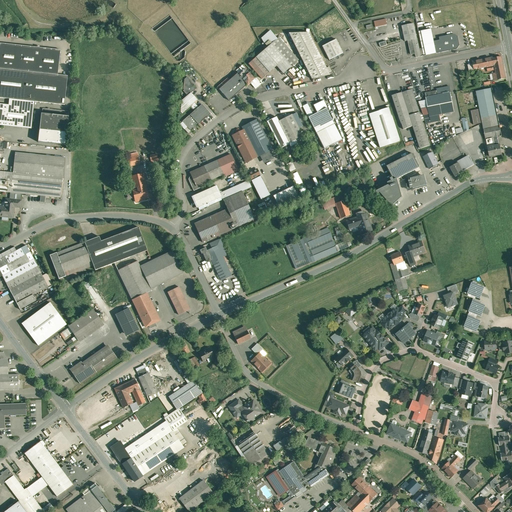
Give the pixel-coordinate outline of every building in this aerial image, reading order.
[(414,24),(402,26),(405,41),(408,41),(410,48),(413,48),(414,48),(413,40),(417,39),(414,24)] [(432,29),(421,31),(422,31),(427,55),(426,55),(436,54),(436,53),(434,41),(432,29)] [(330,75),(309,33),(288,33),(312,79),(330,75)] [(454,34),(439,37),(440,40),(434,41),(436,53),(457,49),(459,45),(457,36),(454,34)] [(279,37),(256,57),(269,72),(277,66),(283,73),(291,66),(298,60),(279,37)] [(336,39),(322,46),(329,60),(343,53),(336,39)] [(417,39),(413,40),(414,48),(413,48),(410,48),(411,55),(415,54),(416,58),(421,57),(417,39)] [(60,50),(0,43),(0,68),(58,75),(60,50)] [(493,57),(476,61),(476,63),(470,64),(471,71),(487,67),(495,66),(503,64),(501,56),(494,58),(493,57)] [(269,72),(256,57),(248,64),(262,79),(269,72)] [(503,64),(495,66),(496,70),(496,73),(504,71),(503,64)] [(0,68),(0,97),(9,99),(35,101),(65,105),(68,76),(0,68)] [(238,73),(219,89),(229,100),(254,79),(245,69),(239,74),(238,73)] [(504,71),(496,73),(497,76),(498,80),(506,79),(504,71)] [(194,85),(187,77),(184,79),(183,89),(184,90),(183,91),(187,96),(188,96),(191,93),(196,89),(193,86),(194,85)] [(492,88),(476,91),(480,109),(482,123),(484,129),(499,126),(492,88)] [(412,89),(392,96),(403,129),(413,126),(420,149),(430,146),(422,121),(420,114),(414,96),(412,89)] [(191,93),(188,96),(187,96),(182,101),(181,112),(182,114),(191,106),(194,103),(198,100),(191,93)] [(426,97),(430,117),(440,115),(454,112),(451,93),(438,95),(426,97)] [(8,105),(0,103),(0,125),(31,129),(35,101),(9,99),(8,105)] [(314,105),(307,104),(303,106),(308,117),(326,108),(327,108),(323,100),(314,105)] [(195,111),(190,115),(198,124),(199,124),(210,114),(201,105),(198,108),(195,111)] [(326,108),(308,117),(324,149),(342,139),(327,108),(326,108)] [(389,108),(369,114),(380,148),(400,141),(389,108)] [(480,109),(471,111),(474,125),(482,123),(480,109)] [(42,113),(41,113),(38,142),(66,145),(67,133),(69,116),(68,116),(42,113)] [(190,115),(186,118),(183,122),(187,127),(190,130),(193,128),(194,129),(196,127),(195,126),(198,124),(190,115)] [(305,142),(292,115),(278,121),(278,122),(289,144),(292,149),(305,142)] [(278,121),(276,117),(267,122),(281,149),(289,144),(278,122),(278,121)] [(244,129),(258,157),(272,150),(258,120),(243,127),(244,129)] [(499,126),(484,129),(486,139),(501,136),(499,126)] [(258,157),(244,129),(240,131),(240,130),(238,129),(236,130),(235,132),(236,133),(232,135),(246,163),(258,157)] [(501,136),(494,137),(495,146),(500,145),(503,144),(501,136)] [(494,137),(486,139),(488,147),(495,146),(494,137)] [(500,145),(495,146),(488,147),(489,157),(501,154),(500,145)] [(65,158),(15,152),(13,173),(0,171),(0,191),(10,193),(10,192),(11,192),(11,193),(21,194),(27,194),(26,196),(30,196),(30,195),(41,196),(40,202),(44,202),(45,196),(61,198),(65,158)] [(137,152),(127,154),(130,166),(140,164),(137,152)] [(433,152),(422,158),(424,162),(426,161),(426,163),(436,158),(433,152)] [(231,154),(218,160),(224,174),(225,176),(242,169),(242,168),(238,170),(231,154)] [(387,166),(394,180),(419,168),(412,154),(387,166)] [(436,158),(426,163),(427,164),(425,165),(427,170),(430,168),(439,164),(436,158)] [(471,158),(459,164),(463,171),(474,165),(471,158)] [(218,160),(204,166),(210,180),(224,174),(218,160)] [(293,162),(287,164),(291,172),(296,170),(293,162)] [(458,163),(450,167),(455,177),(464,172),(463,171),(459,164),(458,163)] [(204,166),(190,172),(192,176),(196,186),(201,184),(210,180),(204,166)] [(257,169),(248,173),(251,179),(260,175),(257,169)] [(297,186),(303,183),(299,172),(292,174),(297,186)] [(143,173),(132,176),(134,188),(138,187),(139,189),(146,187),(143,173)] [(192,176),(189,177),(188,178),(192,188),(196,186),(192,176)] [(424,176),(411,179),(412,180),(409,181),(409,183),(406,184),(408,191),(427,186),(424,176)] [(248,181),(220,193),(221,197),(198,207),(199,210),(223,199),(242,191),(251,187),(248,181)] [(216,185),(193,196),(192,196),(196,208),(198,207),(221,197),(220,193),(216,185)] [(139,189),(133,190),(135,201),(135,202),(140,201),(139,200),(149,197),(146,187),(139,189)] [(295,187),(274,195),(280,208),(300,199),(295,187)] [(254,219),(242,191),(223,199),(227,209),(228,209),(236,228),(254,219)] [(21,194),(11,193),(11,192),(10,192),(10,193),(10,200),(6,199),(6,202),(5,202),(5,203),(8,203),(7,207),(0,206),(0,216),(13,218),(14,207),(20,207),(21,201),(20,201),(21,194)] [(345,200),(336,203),(341,218),(350,215),(345,200)] [(380,202),(366,200),(365,206),(379,208),(380,202)] [(227,209),(194,224),(202,242),(236,228),(228,209),(227,209)] [(366,214),(356,217),(356,218),(359,226),(361,233),(372,230),(366,214)] [(356,218),(347,221),(349,229),(359,226),(356,218)] [(138,227),(101,241),(99,237),(86,242),(95,266),(94,266),(96,270),(147,250),(138,227)] [(329,229),(287,246),(297,269),(338,252),(329,229)] [(220,239),(209,244),(211,248),(207,250),(211,260),(215,269),(226,264),(223,257),(227,254),(220,239)] [(417,244),(410,247),(409,246),(413,256),(416,254),(416,255),(426,252),(422,241),(416,243),(417,244)] [(86,242),(57,253),(66,276),(71,274),(72,278),(80,275),(78,272),(94,266),(95,266),(86,242)] [(26,245),(16,251),(14,247),(0,254),(0,276),(2,276),(20,309),(36,300),(33,295),(48,287),(26,245)] [(205,247),(200,250),(202,254),(203,253),(207,262),(211,260),(207,250),(205,247)] [(173,251),(140,266),(151,289),(184,273),(173,251)] [(400,252),(391,256),(394,263),(395,265),(397,264),(404,261),(400,252)] [(66,276),(57,253),(50,255),(59,279),(66,276)] [(138,261),(118,270),(132,300),(146,293),(152,291),(151,289),(140,266),(138,261)] [(397,264),(395,265),(394,263),(391,264),(395,280),(404,277),(409,275),(407,268),(399,271),(397,264)] [(226,264),(215,269),(221,280),(232,275),(226,264)] [(404,277),(395,280),(398,290),(407,287),(404,277)] [(468,293),(481,299),(485,288),(472,283),(468,293)] [(447,287),(449,292),(454,290),(455,294),(460,293),(456,284),(447,287)] [(179,287),(168,292),(179,314),(190,309),(179,287)] [(449,292),(442,295),(447,308),(458,303),(455,294),(454,290),(449,292)] [(152,307),(146,293),(133,300),(143,321),(145,327),(149,325),(151,328),(156,325),(155,323),(160,320),(153,306),(152,307)] [(470,311),(481,316),(486,306),(474,301),(470,311)] [(50,302),(22,324),(38,346),(67,324),(50,302)] [(426,307),(419,304),(415,314),(420,316),(422,317),(424,311),(426,308),(425,308),(426,307)] [(357,311),(352,306),(347,311),(350,315),(354,312),(354,313),(357,311)] [(132,308),(118,315),(128,337),(143,330),(132,308)] [(398,308),(391,313),(390,313),(389,313),(388,314),(388,315),(388,316),(382,321),(383,322),(388,328),(388,329),(392,327),(405,317),(398,309),(398,308)] [(93,309),(69,326),(77,339),(102,321),(93,309)] [(415,314),(412,313),(408,315),(411,319),(418,322),(420,318),(419,318),(420,316),(415,314)] [(438,316),(435,315),(434,318),(433,318),(432,321),(432,322),(431,325),(439,328),(443,319),(443,318),(438,316)] [(465,327),(477,332),(481,321),(469,317),(465,327)] [(416,334),(408,324),(396,334),(404,344),(416,334)] [(380,333),(379,335),(373,328),(371,329),(369,327),(365,334),(364,335),(375,350),(379,347),(379,346),(380,345),(382,348),(388,343),(380,333)] [(247,330),(235,337),(238,344),(251,338),(247,330)] [(344,338),(339,331),(331,337),(337,344),(344,338)] [(436,335),(428,331),(424,340),(427,342),(428,343),(429,343),(430,344),(431,344),(432,344),(435,345),(438,338),(439,336),(436,335)] [(446,335),(437,331),(436,335),(439,336),(438,338),(444,340),(446,335)] [(473,344),(464,340),(462,345),(461,348),(457,357),(461,359),(461,358),(463,359),(462,360),(466,361),(467,360),(470,352),(473,344)] [(185,341),(177,345),(183,355),(190,352),(185,341)] [(488,341),(485,342),(485,349),(496,349),(496,341),(488,341)] [(510,341),(504,342),(505,346),(503,346),(504,350),(506,350),(506,353),(511,352),(511,341),(510,341)] [(258,344),(252,349),(257,355),(260,352),(263,349),(258,344)] [(90,358),(82,364),(80,362),(70,369),(80,384),(117,358),(110,347),(91,360),(90,358)] [(210,347),(199,353),(203,361),(214,355),(210,347)] [(347,348),(336,358),(336,359),(334,361),(334,362),(336,364),(337,364),(339,362),(343,366),(346,362),(347,363),(350,360),(349,359),(354,356),(347,348)] [(2,352),(0,352),(0,374),(8,375),(8,359),(2,352)] [(260,352),(257,355),(251,361),(262,373),(271,364),(260,352)] [(476,354),(470,352),(467,360),(472,363),(476,354)] [(195,358),(188,361),(192,371),(200,367),(195,358)] [(497,365),(489,362),(486,369),(496,373),(499,366),(497,365)] [(352,368),(351,369),(354,373),(355,377),(353,381),(358,383),(362,376),(361,372),(359,368),(356,365),(352,368)] [(440,367),(433,365),(431,375),(437,377),(440,367)] [(137,371),(139,377),(147,373),(145,368),(137,371)] [(454,374),(442,372),(440,382),(444,382),(453,384),(454,377),(454,374)] [(157,391),(148,373),(147,373),(139,377),(138,377),(145,391),(141,393),(143,397),(147,395),(147,396),(157,391)] [(8,375),(0,374),(0,389),(19,389),(18,374),(8,375)] [(135,379),(114,389),(123,408),(133,403),(129,393),(132,391),(137,402),(139,406),(146,402),(143,397),(141,393),(135,379)] [(194,380),(169,396),(178,409),(179,408),(202,393),(194,380)] [(357,386),(341,380),(336,394),(352,400),(357,386)] [(463,381),(461,389),(460,394),(470,396),(472,388),(473,384),(463,381)] [(488,387),(480,385),(479,388),(477,396),(478,396),(486,398),(488,387)] [(202,394),(198,396),(200,399),(197,401),(200,405),(206,401),(202,394)] [(404,397),(396,394),(396,395),(397,395),(394,401),(401,404),(404,397)] [(419,403),(413,400),(409,409),(415,411),(412,420),(421,423),(423,419),(425,420),(433,398),(422,394),(419,403)] [(332,400),(330,399),(329,402),(327,406),(335,410),(334,413),(337,414),(340,415),(341,412),(346,414),(349,406),(332,400)] [(239,400),(229,406),(236,417),(242,413),(240,410),(244,407),(243,406),(239,400)] [(244,407),(240,410),(242,413),(247,420),(246,421),(247,422),(249,421),(250,423),(255,419),(254,418),(261,413),(256,405),(256,404),(253,400),(244,407)] [(137,402),(130,406),(133,412),(139,408),(139,407),(138,406),(139,406),(137,402)] [(26,404),(0,405),(0,428),(4,428),(4,415),(11,415),(11,416),(15,416),(15,414),(26,414),(26,404)] [(486,407),(478,406),(477,412),(475,412),(475,417),(486,418),(487,415),(486,413),(486,412),(487,411),(488,408),(486,407)] [(177,409),(164,418),(166,421),(173,431),(177,428),(188,421),(179,408),(178,409),(177,409)] [(438,413),(429,410),(425,423),(430,424),(435,425),(438,413)] [(166,421),(124,449),(131,458),(131,459),(173,431),(166,421)] [(468,425),(453,421),(452,428),(451,431),(456,432),(455,435),(458,435),(461,436),(462,433),(466,434),(468,425)] [(412,432),(390,424),(386,435),(408,443),(412,432)] [(187,442),(177,428),(173,431),(183,445),(187,442)] [(173,431),(131,459),(142,476),(184,447),(183,445),(173,431)] [(425,431),(419,452),(427,454),(428,451),(430,443),(432,438),(432,437),(433,433),(425,431)] [(269,454),(254,433),(240,444),(254,464),(269,454)] [(499,437),(498,438),(499,446),(501,446),(502,453),(501,453),(502,461),(503,461),(511,459),(511,452),(511,451),(510,452),(509,445),(511,444),(510,444),(509,436),(508,436),(499,437)] [(285,438),(273,446),(277,452),(289,444),(285,438)] [(327,446),(322,444),(323,443),(314,439),(314,441),(308,438),(304,446),(319,452),(318,453),(318,454),(318,455),(319,456),(321,457),(318,465),(326,469),(329,470),(330,466),(331,466),(336,454),(332,453),(333,450),(333,449),(333,448),(332,448),(331,448),(330,449),(330,450),(327,449),(327,447),(328,447),(327,447),(327,446)] [(435,438),(431,452),(428,451),(427,454),(427,455),(429,456),(429,457),(436,463),(439,456),(440,453),(444,440),(435,438)] [(41,441),(25,453),(42,477),(58,465),(44,446),(45,444),(42,441),(41,441)] [(297,454),(293,447),(289,451),(290,452),(289,453),(290,456),(291,455),(293,457),(297,454)] [(131,458),(124,449),(121,451),(121,452),(120,452),(119,452),(117,454),(117,455),(121,461),(120,462),(122,464),(123,464),(131,458)] [(456,455),(452,459),(450,457),(447,460),(449,462),(454,467),(461,459),(456,455)] [(131,459),(131,458),(123,464),(134,481),(143,476),(142,476),(131,459)] [(304,477),(294,461),(279,471),(295,494),(296,497),(297,497),(301,495),(299,493),(301,491),(301,492),(304,490),(303,489),(310,484),(308,482),(304,477)] [(473,461),(467,467),(469,470),(469,469),(471,471),(470,469),(476,463),(473,461)] [(454,467),(449,462),(442,468),(446,472),(446,471),(448,473),(447,473),(448,474),(448,473),(451,477),(452,478),(458,471),(454,467)] [(61,468),(58,465),(42,477),(48,485),(57,497),(73,485),(67,477),(61,468)] [(319,467),(304,477),(308,482),(317,477),(316,476),(319,474),(320,475),(319,474),(326,470),(326,469),(318,465),(319,467)] [(70,474),(65,467),(64,466),(61,468),(67,477),(70,475),(70,474)] [(8,468),(3,472),(3,471),(1,473),(2,474),(0,475),(0,482),(2,485),(6,482),(5,482),(13,475),(8,468)] [(295,494),(279,471),(278,469),(267,476),(268,478),(269,478),(280,496),(286,492),(289,496),(292,500),(296,497),(295,494)] [(320,475),(319,474),(316,476),(317,477),(308,482),(310,484),(311,486),(320,480),(321,481),(322,480),(321,479),(329,474),(326,470),(319,474),(320,475)] [(471,471),(464,478),(468,483),(469,482),(471,484),(474,488),(474,489),(482,480),(481,481),(477,477),(471,471)] [(511,474),(511,473),(504,478),(506,482),(503,484),(500,486),(503,490),(509,486),(510,488),(511,486),(511,474)] [(24,490),(13,475),(5,482),(6,482),(28,511),(44,511),(42,509),(33,496),(27,488),(24,490)] [(42,477),(27,488),(33,496),(48,485),(42,477)] [(359,497),(357,494),(347,504),(348,506),(354,511),(359,511),(377,494),(360,477),(352,485),(362,494),(359,497)] [(409,484),(406,487),(413,494),(421,487),(414,479),(409,484)] [(204,480),(180,498),(189,511),(214,493),(204,480)] [(107,511),(91,490),(97,486),(95,483),(82,493),(84,495),(66,509),(67,511),(107,511)] [(489,484),(481,492),(484,495),(492,487),(489,484)] [(500,486),(499,484),(496,486),(500,494),(504,492),(503,490),(500,486)] [(111,511),(115,510),(97,486),(91,490),(107,511),(111,511)] [(423,494),(419,498),(420,500),(425,504),(432,497),(426,491),(423,494)] [(420,492),(414,498),(418,502),(420,500),(419,498),(423,494),(420,492)] [(505,500),(499,494),(496,497),(500,501),(500,502),(502,503),(505,500)] [(289,496),(282,501),(285,504),(292,500),(289,496)] [(486,498),(479,506),(485,511),(489,511),(495,507),(494,507),(500,502),(500,501),(496,497),(490,503),(486,498)] [(390,502),(385,507),(382,510),(383,511),(388,511),(390,511),(398,511),(399,511),(397,508),(400,505),(394,499),(390,502)] [(28,511),(19,500),(4,511),(28,511)] [(280,502),(279,500),(277,501),(276,500),(275,501),(276,502),(274,503),(276,505),(278,509),(283,506),(281,502),(280,502)] [(347,504),(343,501),(339,504),(345,510),(348,506),(347,504)] [(433,507),(429,511),(437,511),(443,507),(438,502),(433,507)] [(50,503),(42,509),(44,511),(45,511),(48,511),(53,507),(50,503)] [(334,505),(332,503),(327,507),(330,511),(339,511),(340,511),(338,509),(334,505)]
